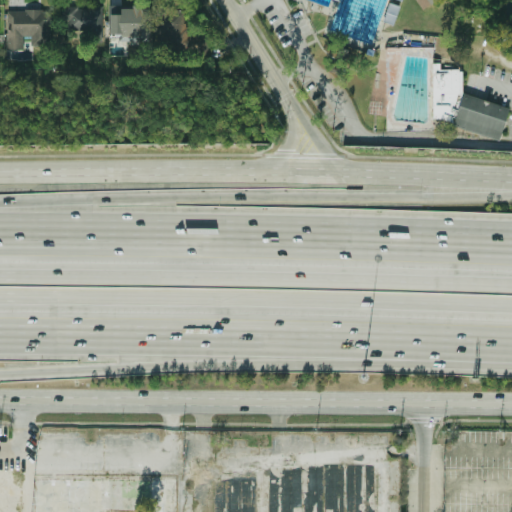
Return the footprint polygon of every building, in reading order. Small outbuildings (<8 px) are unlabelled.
[(417,0),(422,8),(436,0),(417,0)] [(393,25),(400,6),(389,3),(383,21),(393,25)] [(102,7),(65,7),(66,30),(102,29),(102,7)] [(118,41),(150,41),(151,7),(121,7),(121,14),(110,14),(109,36),(118,37),(118,41)] [(51,9),(6,9),(6,49),(24,49),(24,37),(30,37),(30,46),(51,46),(51,9)] [(204,38),(173,36),(172,47),(203,49),(204,38)] [(459,93),(465,73),(439,66),(440,64),(439,64),(426,115),(454,122),(453,127),(501,139),(509,106),(459,93)]
